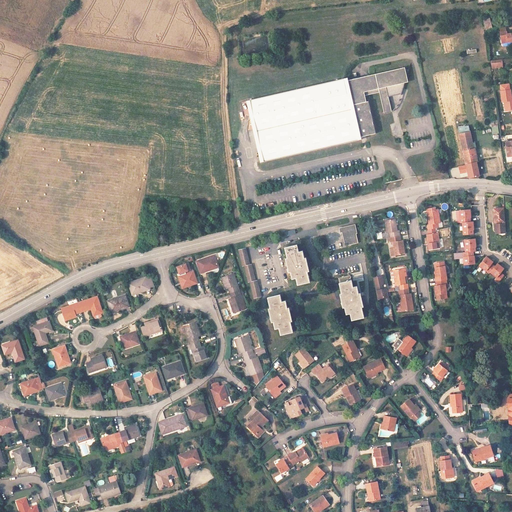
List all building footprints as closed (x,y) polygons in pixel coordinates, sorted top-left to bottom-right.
[(483,19),(486,30),(492,29),(489,18),(483,19)] [(511,41),(511,33),(507,34),(506,32),(500,33),(502,43),(511,41)] [(389,102),(388,96),(399,93),(401,88),(403,89),(405,83),(408,82),(407,76),(409,70),(405,69),(405,67),(348,80),(347,78),(249,100),(263,162),(360,140),(360,137),(376,133),(374,124),(373,124),(373,122),(371,112),(370,113),(370,111),(371,111),(369,101),(366,102),(365,95),(379,91),(384,113),(386,113),(388,113),(390,112),(392,111),(389,102)] [(509,84),(500,85),(501,91),(502,102),(504,102),(505,106),(507,105),(508,111),(511,110),(511,96),(511,97),(510,90),(509,84)] [(260,162),(263,162),(249,100),(247,101),(260,162)] [(459,134),(463,151),(473,149),(470,132),(459,134)] [(473,149),(463,151),(466,164),(477,162),(473,149)] [(477,162),(466,164),(466,165),(459,167),(460,173),(467,172),(469,178),(479,176),(477,162)] [(451,176),(460,175),(459,167),(450,168),(451,176)] [(438,223),(440,223),(438,210),(435,210),(435,208),(432,208),(427,209),(429,224),(427,224),(428,229),(435,228),(439,228),(438,223)] [(503,222),(504,221),(503,208),(494,209),(495,222),(496,222),(496,224),(495,224),(496,228),(497,228),(498,232),(502,232),(505,231),(504,225),(503,225),(503,222)] [(470,209),(460,210),(461,223),(463,223),(471,222),(470,218),(471,217),(470,209)] [(387,232),(389,232),(390,237),(400,236),(399,231),(397,231),(396,218),(386,220),(387,232)] [(471,222),(463,223),(464,235),(473,234),(473,229),(474,229),(473,222),(471,222)] [(353,228),(352,228),(351,226),(347,227),(341,229),(345,244),(348,243),(348,245),(358,243),(356,231),(354,232),(353,228)] [(438,233),(436,233),(435,228),(428,229),(429,234),(427,235),(429,249),(440,248),(438,233)] [(395,256),(405,254),(403,240),(401,241),(400,236),(390,237),(390,242),(393,242),(394,247),(390,248),(391,256),(395,256)] [(475,239),(465,240),(465,252),(473,251),(475,251),(475,247),(476,247),(475,239)] [(297,244),(285,247),(292,279),(296,278),(298,285),(310,282),(303,251),(299,251),(297,244)] [(249,247),(238,249),(242,266),(245,265),(252,299),(259,297),(249,247)] [(473,256),(473,251),(465,252),(463,252),(464,264),(475,264),(474,256),(473,256)] [(218,267),(214,255),(197,261),(201,273),(213,268),(218,267)] [(493,262),(486,257),(479,265),(489,273),(490,272),(495,266),(491,263),(493,262)] [(444,266),(443,262),(435,263),(435,268),(436,273),(435,273),(436,282),(446,280),(447,280),(444,266)] [(177,267),(180,276),(186,274),(185,271),(188,270),(187,268),(189,267),(188,263),(177,267)] [(503,268),(497,263),(495,266),(490,272),(496,277),(494,279),(498,282),(504,275),(500,272),(503,268)] [(407,284),(406,284),(404,276),(403,269),(393,270),(394,278),(396,285),(395,286),(395,291),(399,290),(402,290),(408,289),(407,284)] [(197,283),(193,271),(186,274),(180,276),(179,276),(183,288),(197,283)] [(230,293),(239,290),(233,273),(222,277),(226,289),(228,288),(230,293)] [(350,313),(352,320),(364,317),(357,286),(353,287),(351,280),(350,275),(338,278),(339,283),(346,314),(350,313)] [(146,277),(128,283),(132,293),(138,291),(138,293),(150,289),(149,288),(154,286),(150,276),(146,278),(146,277)] [(384,276),(374,278),(378,302),(384,301),(383,298),(389,297),(387,288),(382,289),(381,285),(386,283),(384,276)] [(447,284),(446,280),(436,282),(437,286),(435,286),(437,299),(444,298),(444,293),(447,293),(445,284),(447,284)] [(411,293),(409,294),(408,289),(402,290),(399,290),(400,295),(402,306),(400,307),(401,311),(413,310),(411,293)] [(241,295),(239,291),(239,290),(230,293),(232,298),(231,298),(229,299),(234,313),(246,309),(241,295)] [(112,313),(129,307),(125,295),(108,301),(112,313)] [(280,295),(268,297),(275,329),(279,328),(281,335),(293,332),(286,300),(282,301),(280,295)] [(94,315),(102,312),(97,297),(78,303),(81,312),(91,308),(94,315)] [(76,314),(81,312),(78,303),(61,309),(65,320),(77,316),(76,314)] [(48,343),(45,333),(52,330),(49,322),(48,322),(47,317),(36,321),(38,325),(33,327),(40,346),(48,343)] [(163,330),(159,319),(144,323),(145,326),(141,328),(144,336),(163,330)] [(184,325),(190,344),(199,341),(198,337),(200,336),(195,321),(184,325)] [(135,332),(121,337),(125,348),(139,343),(135,332)] [(253,354),(252,351),(247,335),(235,339),(240,353),(242,353),(243,352),(244,357),(253,354)] [(398,338),(393,345),(395,347),(394,348),(396,350),(397,349),(405,355),(411,348),(416,341),(407,335),(403,341),(398,338)] [(16,362),(24,359),(18,340),(2,345),(5,354),(12,352),(16,362)] [(201,347),(199,341),(190,344),(191,346),(191,348),(196,361),(207,358),(204,346),(201,347)] [(357,349),(353,341),(343,346),(350,362),(358,358),(355,350),(356,349),(357,349)] [(65,346),(54,349),(56,355),(55,355),(59,367),(70,363),(65,346)] [(306,367),(314,361),(304,348),(295,354),(301,361),(306,367)] [(251,375),(262,371),(257,357),(255,358),(253,354),(244,357),(251,375)] [(86,364),(89,372),(106,367),(102,355),(91,359),(92,362),(86,364)] [(377,372),(385,368),(381,359),(364,366),(368,376),(377,372)] [(180,361),(163,367),(166,377),(172,376),(173,377),(184,373),(180,361)] [(439,364),(447,370),(449,368),(441,362),(439,364)] [(331,368),(328,365),(323,369),(319,364),(311,369),(316,375),(316,374),(322,382),(326,379),(325,378),(328,376),(333,371),(331,368)] [(442,377),(447,370),(439,364),(434,370),(435,371),(432,374),(440,381),(443,378),(442,377)] [(150,394),(161,390),(156,373),(144,377),(150,394)] [(279,377),(277,375),(265,384),(267,386),(279,377)] [(35,379),(21,384),(25,395),(39,390),(44,389),(40,377),(35,378),(35,379)] [(280,391),(286,386),(279,377),(267,386),(267,387),(269,390),(273,396),(280,391)] [(430,387),(434,384),(428,377),(424,381),(430,387)] [(114,385),(120,403),(132,399),(126,381),(114,385)] [(64,395),(60,384),(46,388),(50,400),(64,395)] [(360,400),(353,384),(342,389),(346,397),(348,396),(352,404),(360,400)] [(226,398),(227,397),(223,386),(212,390),(218,407),(228,403),(226,398)] [(103,399),(99,388),(82,394),(85,402),(91,401),(91,403),(103,399)] [(462,412),(460,394),(450,395),(451,403),(452,403),(453,413),(462,412)] [(304,408),(303,405),(300,396),(291,400),(292,400),(286,402),(288,406),(286,407),(288,411),(290,411),(293,418),(302,414),(300,410),(304,408)] [(418,412),(419,411),(415,406),(409,399),(401,406),(411,418),(412,417),(418,412)] [(207,415),(203,403),(189,408),(189,410),(192,418),(193,420),(207,415)] [(264,416),(263,417),(260,414),(261,413),(258,410),(250,418),(253,421),(256,424),(253,428),(251,430),(255,433),(256,432),(259,435),(264,430),(262,428),(261,427),(263,425),(268,420),(264,416)] [(414,421),(421,415),(418,412),(412,417),(414,421)] [(159,422),(162,434),(186,426),(182,414),(159,422)] [(394,431),(396,418),(385,415),(383,423),(382,429),(394,431)] [(11,418),(0,421),(0,433),(0,434),(15,430),(11,418)] [(253,428),(256,424),(253,421),(249,425),(247,426),(251,430),(253,428)] [(36,422),(22,427),(26,439),(40,434),(36,422)] [(140,435),(136,424),(124,428),(125,431),(120,432),(123,441),(140,435)] [(93,437),(89,426),(75,430),(70,432),(73,441),(76,440),(77,439),(78,442),(93,437)] [(70,432),(64,434),(63,431),(52,435),(56,447),(73,441),(70,432)] [(125,447),(123,441),(120,432),(101,438),(104,448),(119,443),(122,453),(126,452),(125,447)] [(321,437),(324,447),(339,443),(337,432),(332,434),(321,437)] [(493,455),(490,445),(482,448),(482,449),(473,452),(475,461),(493,455)] [(19,468),(31,464),(25,447),(15,451),(17,456),(15,457),(19,468)] [(386,447),(374,449),(375,457),(376,457),(378,457),(379,466),(389,464),(386,447)] [(196,449),(179,455),(183,467),(200,461),(196,449)] [(309,457),(304,449),(296,453),(295,452),(295,451),(288,456),(293,464),(300,460),(301,462),(309,457)] [(288,467),(293,464),(288,456),(281,460),(281,461),(276,464),(281,472),(289,468),(288,467)] [(450,459),(441,461),(440,461),(442,478),(451,477),(450,468),(451,468),(450,459)] [(57,482),(66,479),(60,462),(49,466),(53,477),(56,476),(57,482)] [(325,473),(317,466),(306,479),(313,485),(325,473)] [(173,477),(177,476),(174,467),(156,473),(161,489),(169,486),(167,479),(173,477)] [(483,487),(492,483),(487,474),(480,477),(481,478),(471,483),(475,491),(479,490),(483,487)] [(114,475),(108,477),(110,483),(98,487),(94,489),(96,498),(101,496),(105,495),(106,498),(121,493),(117,482),(117,481),(114,475)] [(377,482),(366,483),(368,493),(370,493),(371,501),(380,499),(377,482)] [(81,506),(90,503),(85,487),(66,493),(69,502),(79,498),(81,506)] [(330,504),(323,495),(310,505),(315,511),(321,509),(322,510),(330,504)] [(38,511),(36,506),(29,508),(26,498),(17,501),(20,511),(38,511)]
